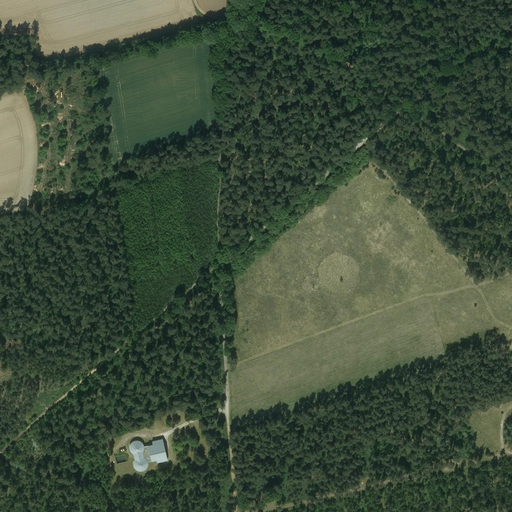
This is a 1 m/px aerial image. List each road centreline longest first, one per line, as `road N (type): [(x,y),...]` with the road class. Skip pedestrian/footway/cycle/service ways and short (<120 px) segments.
road 1 (track): [(0,447),(219,264)]
road 2 (track): [(219,264),(405,107)]
road 3 (track): [(236,24),(327,43),(405,107)]
road 4 (unclassified): [(511,22),(405,107)]
road 5 (track): [(405,107),(511,179)]
